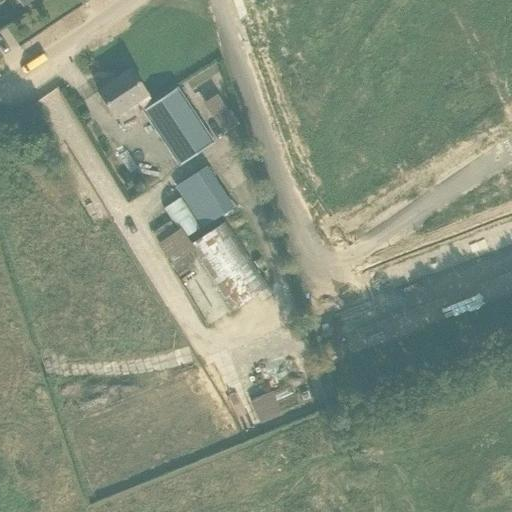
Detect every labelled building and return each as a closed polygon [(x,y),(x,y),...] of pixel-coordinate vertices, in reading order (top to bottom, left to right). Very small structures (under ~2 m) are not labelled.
[(177,87),(152,104),(130,70),(97,91),(114,116),(135,101),(179,167),(214,144),(177,87)] [(69,162),(94,146),(57,87),(32,103),(69,162)] [(202,228),(234,208),(208,166),(175,187),(202,228)] [(178,229),(156,240),(173,272),(200,258),(223,304),(258,286),(224,219),(184,240),(178,229)] [(248,402),(258,423),(299,403),(289,382),(248,402)] [(447,511),(403,444),(366,469),(394,511),(447,511)]
